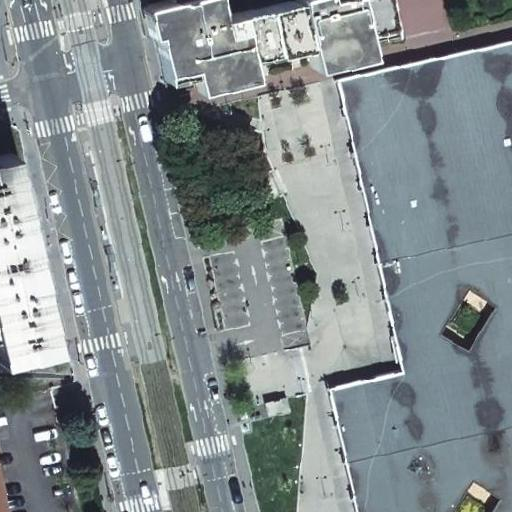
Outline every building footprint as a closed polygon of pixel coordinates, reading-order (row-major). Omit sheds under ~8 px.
[(160,0),(148,3),(164,79),(189,73),(192,75),(194,84),(251,71),(248,56),(304,44),(308,59),(364,47),(362,35),(390,29),(387,18),(399,16),(395,0),(290,0),(219,15),(215,0),(160,0)] [(215,0),(219,15),(290,0),(215,0)] [(511,511),(511,39),(409,63),(458,283),(497,316),(474,355),(505,501),(505,503),(507,511),(511,511)] [(507,511),(505,503),(499,511),(437,511),(462,474),(505,501),(474,355),(430,327),(458,283),(409,63),(336,79),(393,336),(400,371),(327,387),(354,511),(507,511)] [(0,154),(0,358),(53,347),(46,318),(31,250),(10,152),(0,154)] [(91,190),(95,207),(101,206),(97,185),(90,187),(91,190)] [(105,253),(109,270),(115,269),(111,248),(104,250),(105,253)]
